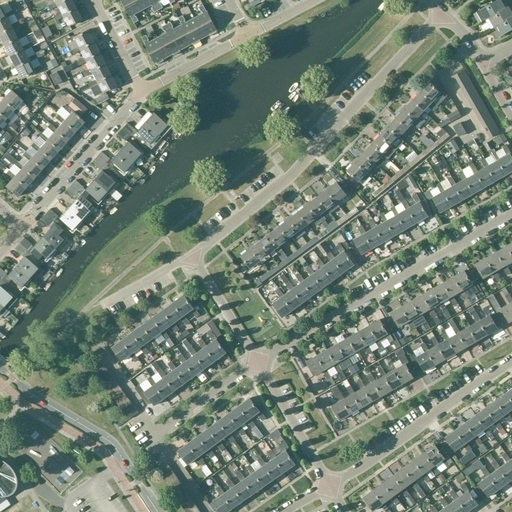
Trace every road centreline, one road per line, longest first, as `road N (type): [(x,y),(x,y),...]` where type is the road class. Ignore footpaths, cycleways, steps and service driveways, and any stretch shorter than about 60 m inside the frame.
road 1 (residential): [(192,255),(293,171),(443,12)]
road 2 (residential): [(257,361),(511,214)]
road 3 (residential): [(331,484),(511,362)]
road 4 (tertiary): [(9,374),(105,439),(156,511)]
road 5 (residential): [(19,226),(140,92)]
road 6 (residential): [(331,484),(257,361)]
road 7 (residential): [(154,432),(257,361)]
road 8 (residential): [(257,361),(192,255)]
